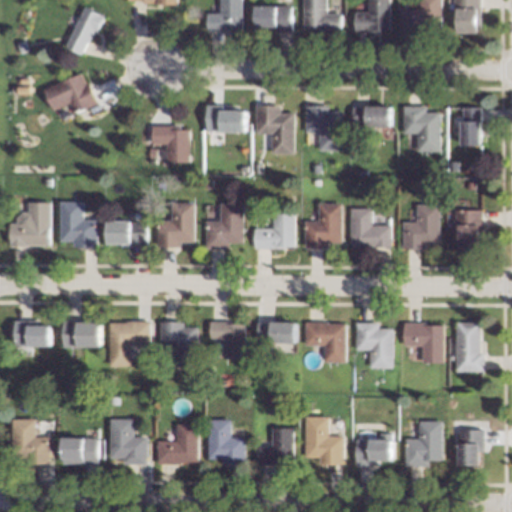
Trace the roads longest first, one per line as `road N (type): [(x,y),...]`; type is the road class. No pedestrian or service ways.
road 1 (residential): [(0,499),(511,500)]
road 2 (residential): [(0,283),(511,284)]
road 3 (residential): [(161,73),(511,71)]
